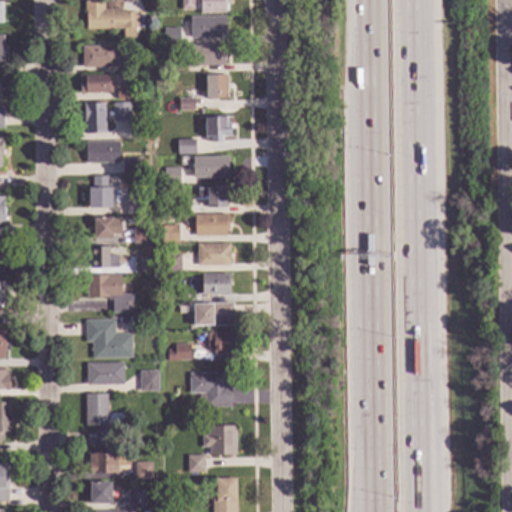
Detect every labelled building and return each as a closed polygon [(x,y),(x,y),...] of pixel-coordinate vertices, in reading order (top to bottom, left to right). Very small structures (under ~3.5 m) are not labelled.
[(103,0),(103,11),(120,10),(120,14),(137,13),(137,29),(136,29),(136,38),(123,39),(122,30),(86,31),(85,13),(83,13),(83,0),(103,0)] [(193,0),(193,11),(180,11),(180,0),(193,0)] [(223,0),(223,1),(226,4),(226,12),(222,15),(199,15),(199,12),(198,12),(197,2),(199,2),(198,0),(223,0)] [(225,39),(221,39),(221,40),(191,41),(191,39),(190,40),(189,18),(225,18),(225,39)] [(179,45),(163,46),(163,30),(178,30),(179,45)] [(214,49),(223,49),(223,67),(186,68),(185,46),(214,46),(214,49)] [(117,68),(82,69),(81,48),(116,47),(117,68)] [(136,73),(120,73),(120,63),(136,63),(136,73)] [(227,100),(205,101),(204,77),(226,76),(227,100)] [(107,82),(114,82),(114,87),(111,87),(111,93),(107,94),(107,95),(100,95),(100,94),(80,94),(79,84),(84,84),(84,77),(107,77),(107,82)] [(138,100),(116,101),(116,91),(137,90),(138,100)] [(193,100),(193,111),(178,112),(178,100),(193,100)] [(105,135),(85,136),(82,105),(104,104),(105,135)] [(129,122),(112,123),(111,104),(129,104),(129,122)] [(226,124),(229,124),(230,139),(219,139),(220,144),(210,144),(210,137),(205,138),(204,118),(226,118),(226,124)] [(193,156),(178,156),(178,142),(193,142),(193,156)] [(118,164),(85,165),(84,143),(118,143),(118,164)] [(228,179),(192,179),(192,158),(228,158),(228,179)] [(142,175),(122,176),(122,160),(142,160),(142,175)] [(179,185),(163,185),(163,179),(158,179),(158,172),(163,172),(163,168),(178,168),(179,185)] [(107,189),(111,189),(111,210),(88,210),(87,189),(91,189),(91,178),(107,178),(107,189)] [(224,209),(206,209),(205,198),(196,198),(196,187),(223,187),(224,209)] [(139,198),(143,198),(143,216),(126,216),(125,197),(131,197),(130,192),(139,192),(139,198)] [(187,203),(187,215),(171,215),(171,203),(187,203)] [(228,225),(228,232),(225,232),(225,238),(194,238),(194,216),(227,216),(228,225)] [(112,221),(123,221),(123,232),(119,232),(120,235),(112,235),(112,240),(94,240),(94,220),(112,220),(112,221)] [(177,244),(161,244),(161,227),(177,226),(177,244)] [(148,244),(132,244),(131,230),(147,229),(148,244)] [(229,267),(196,267),(196,246),(228,246),(229,267)] [(108,257),(116,256),(117,269),(90,270),(89,248),(108,247),(108,257)] [(180,273),(162,274),(162,255),(179,255),(180,273)] [(151,273),(134,274),(133,257),(150,257),(151,273)] [(228,296),(201,297),(201,276),(228,275),(228,296)] [(120,296),(130,296),(131,314),(111,314),(111,302),(107,302),(107,299),(86,299),(86,277),(119,276),(120,296)] [(8,307),(0,307),(0,283),(7,283),(8,307)] [(169,303),(161,303),(161,295),(168,295),(169,303)] [(232,327),(193,328),(192,305),(231,304),(232,327)] [(114,335),(130,335),(130,359),(91,360),(91,344),(84,344),(84,322),(113,321),(114,335)] [(0,331),(4,332),(4,340),(8,340),(8,352),(3,352),(3,360),(0,359),(0,331)] [(235,354),(212,354),(212,352),(207,352),(207,348),(206,348),(206,334),(235,334),(235,354)] [(189,361),(174,361),(173,362),(167,362),(167,352),(174,352),(174,346),(189,346),(189,361)] [(122,386),(85,387),(85,365),(122,364),(122,386)] [(5,376),(8,376),(8,391),(0,391),(0,371),(5,371),(5,376)] [(157,392),(138,393),(138,372),(157,372),(157,392)] [(225,387),(229,387),(230,409),(204,409),(204,407),(198,407),(197,395),(188,395),(188,375),(225,374),(225,387)] [(106,433),(113,433),(113,447),(98,447),(98,426),(84,426),(84,396),(106,395),(106,433)] [(9,435),(2,435),(2,444),(0,444),(0,404),(9,404),(9,435)] [(234,456),(208,457),(208,449),(201,449),(201,437),(208,436),(207,428),(234,427),(234,456)] [(115,466),(117,466),(117,475),(88,476),(88,455),(114,454),(115,466)] [(203,474),(186,474),(186,457),(202,456),(203,474)] [(151,480),(135,480),(134,464),(150,464),(151,480)] [(235,511),(211,511),(211,499),(215,499),(215,480),(235,480),(235,511)] [(110,505),(89,505),(88,484),(110,483),(110,505)] [(145,510),(127,510),(127,491),(145,491),(145,510)]
